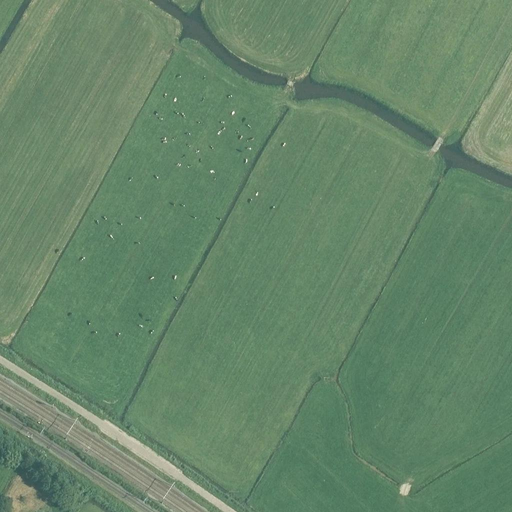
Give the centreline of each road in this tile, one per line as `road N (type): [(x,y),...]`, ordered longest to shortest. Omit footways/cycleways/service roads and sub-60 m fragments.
road 1 (track): [(426,154),(451,196),(404,493),(425,511)]
road 2 (track): [(280,101),(236,89),(112,0)]
road 3 (track): [(431,151),(421,156),(360,125),(280,101),(291,77)]
road 4 (track): [(511,3),(443,135)]
